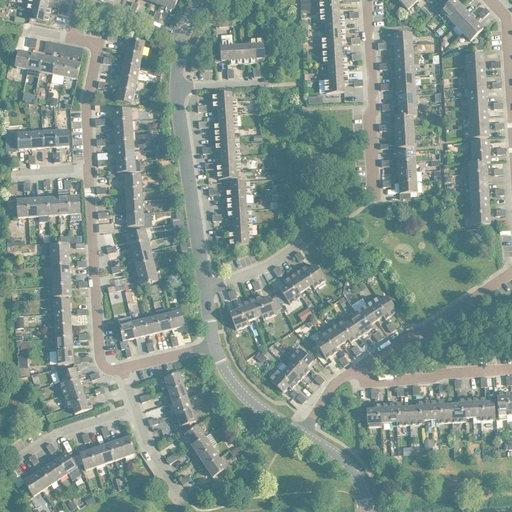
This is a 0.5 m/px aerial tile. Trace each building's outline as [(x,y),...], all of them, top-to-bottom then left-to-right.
[(49,7),(50,0),(31,0),(30,9),(34,10),(34,9),(41,11),(42,6),(49,7)] [(165,0),(164,4),(176,8),(178,0),(165,0)] [(312,0),(303,0),(304,9),(313,8),(312,0)] [(418,1),(417,1),(416,0),(401,0),(410,8),(418,1)] [(453,0),(444,10),(451,17),(463,5),(460,2),(461,2),(459,0),(453,0)] [(451,17),(458,25),(471,12),(467,8),(466,9),(463,5),(451,17)] [(53,8),(49,7),(42,6),(41,11),(34,9),(34,10),(32,18),(50,21),(53,8)] [(342,14),(341,7),(323,8),(324,21),(328,21),(328,20),(335,20),(334,15),(342,14)] [(458,25),(465,32),(477,20),(474,17),(475,16),(471,12),(458,25)] [(346,14),(342,14),(334,15),(335,20),(328,20),(328,21),(328,28),(346,27),(346,14)] [(477,20),(465,32),(472,40),(485,27),(481,23),(480,23),(477,20)] [(328,28),(328,36),(336,36),(336,41),(343,41),(347,41),(346,27),(328,28)] [(397,40),(397,44),(414,43),(414,32),(396,34),(396,40),(397,40)] [(324,36),(325,50),(344,48),(343,41),(336,41),(336,36),(328,36),(324,36)] [(131,38),(129,50),(144,54),(144,53),(145,53),(147,46),(146,46),(147,41),(131,38)] [(251,39),(252,43),(252,50),(258,50),(258,57),(266,57),(265,38),(251,39)] [(224,59),(232,59),(232,52),(237,51),(236,44),(237,44),(236,40),(222,41),(224,59)] [(244,44),(245,62),(259,61),(258,57),(258,50),(252,50),(252,43),(244,44)] [(397,49),(397,54),(415,53),(414,43),(397,44),(398,49),(397,49)] [(232,63),(245,62),(244,44),(237,44),(236,44),(237,51),(232,52),(232,59),(232,63)] [(344,48),(325,50),(326,63),(330,63),(330,62),(337,62),(337,57),(344,56),(344,48)] [(26,67),(30,68),(33,52),(21,49),(18,65),(19,65),(19,66),(25,68),(26,67)] [(129,50),(126,63),(142,66),(142,65),(143,65),(144,58),(143,58),(144,54),(129,50)] [(41,76),(42,70),(46,54),(33,52),(30,68),(29,74),(41,76)] [(398,60),(399,65),(416,64),(415,53),(397,54),(397,60),(398,60)] [(50,72),(55,73),(58,57),(46,54),(42,70),(43,70),(43,71),(50,73),(50,72)] [(468,55),(468,66),(486,65),(485,60),(486,60),(486,54),(468,55)] [(330,63),(331,70),(349,69),(348,56),(344,56),(337,57),(337,62),(330,62),(330,63)] [(62,74),(67,75),(70,59),(58,57),(55,73),(56,73),(55,74),(62,75),(62,74)] [(70,59),(67,75),(68,75),(68,76),(74,78),(74,77),(79,78),(83,62),(70,59)] [(126,63),(124,75),(139,78),(140,77),(141,77),(142,71),(141,70),(142,66),(126,63)] [(398,69),(398,75),(416,74),(416,64),(399,65),(399,69),(398,69)] [(468,66),(469,76),(487,75),(487,69),(486,69),(486,65),(468,66)] [(346,82),(346,83),(350,83),(349,69),(331,70),(331,78),(338,78),(339,83),(346,82)] [(400,81),(400,85),(417,84),(416,74),(398,75),(399,81),(400,81)] [(124,75),(121,87),(137,90),(137,89),(138,89),(139,83),(138,82),(139,78),(124,75)] [(469,76),(470,86),(487,85),(487,81),(487,75),(469,76)] [(346,91),(346,83),(346,82),(339,83),(338,78),(331,78),(327,78),(328,92),(346,91)] [(399,89),(400,95),(418,94),(417,84),(400,85),(400,89),(399,89)] [(470,86),(470,96),(488,95),(488,89),(487,89),(487,85),(470,86)] [(137,90),(121,87),(119,99),(134,103),(135,101),(136,101),(137,95),(136,95),(137,90)] [(216,107),(220,107),(220,106),(227,106),(227,101),(234,100),(234,92),(215,93),(216,107)] [(401,101),(401,105),(418,104),(418,94),(400,95),(400,101),(401,101)] [(311,96),(311,103),(325,103),(325,95),(311,96)] [(470,96),(471,106),(488,105),(488,101),(489,101),(488,95),(470,96)] [(220,106),(220,107),(221,114),(239,113),(238,100),(234,100),(227,101),(227,106),(220,106)] [(401,110),(401,115),(401,116),(415,115),(419,115),(418,104),(401,105),(401,110)] [(471,106),(472,116),(490,115),(489,110),(488,110),(488,105),(471,106)] [(117,116),(117,120),(134,119),(134,108),(116,109),(116,116),(117,116)] [(236,126),(236,127),(240,127),(239,113),(221,114),(221,122),(228,122),(229,127),(236,126)] [(398,122),(398,126),(416,125),(415,115),(401,116),(401,115),(397,115),(397,122),(398,122)] [(472,116),(472,127),(489,126),(489,121),(490,121),(490,115),(472,116)] [(117,124),(117,130),(135,129),(134,119),(117,120),(118,124),(117,124)] [(236,134),(236,127),(236,126),(229,127),(228,122),(221,122),(217,122),(218,135),(236,134)] [(398,130),(398,137),(416,135),(416,125),(398,126),(399,130),(398,130)] [(489,126),(472,127),(473,137),(491,136),(490,130),(489,126)] [(62,129),(57,130),(58,146),(71,145),(70,129),(69,129),(69,128),(62,128),(62,129)] [(50,130),(45,131),(46,147),(58,146),(57,130),(56,130),(56,129),(50,129),(50,130)] [(118,136),(119,140),(136,139),(135,129),(117,130),(117,136),(118,136)] [(34,147),(33,131),(32,131),(32,130),(25,131),(25,132),(20,132),(21,148),(34,147)] [(37,131),(33,131),(34,147),(46,147),(45,131),(44,131),(44,130),(37,130),(37,131)] [(237,142),(236,134),(218,135),(219,149),(223,149),(223,148),(230,148),(230,143),(237,142)] [(416,135),(398,137),(399,142),(400,146),(399,146),(399,147),(417,146),(416,135)] [(118,145),(118,150),(136,149),(136,139),(119,140),(119,145),(118,145)] [(473,141),(474,152),(491,150),(491,146),(491,140),(473,141)] [(223,157),(242,156),(241,142),(237,142),(230,143),(230,148),(223,148),(223,149),(223,157)] [(120,156),(120,161),(137,159),(136,149),(118,150),(119,156),(120,156)] [(400,157),(400,161),(418,160),(417,150),(399,151),(399,157),(400,157)] [(474,152),(474,162),(488,161),(492,161),(492,155),(491,155),(491,150),(474,152)] [(242,168),(242,156),(223,157),(224,164),(231,164),(231,169),(238,168),(238,169),(242,168)] [(137,159),(120,161),(120,165),(119,165),(120,171),(138,170),(137,159)] [(400,166),(400,172),(418,170),(418,160),(400,161),(401,166),(400,166)] [(470,162),(471,172),(488,171),(488,167),(489,167),(488,161),(474,162),(470,162)] [(239,177),(238,169),(238,168),(231,169),(231,164),(224,164),(220,164),(220,178),(239,177)] [(401,177),(402,182),(419,181),(418,170),(400,172),(401,177)] [(471,172),(472,183),(490,181),(489,175),(488,175),(488,171),(471,172)] [(127,175),(128,188),(144,187),(144,186),(145,186),(144,179),(143,179),(143,174),(127,175)] [(248,194),(252,194),(251,180),(233,181),(233,189),(240,189),(241,194),(248,194)] [(419,181),(402,182),(402,186),(401,186),(402,192),(420,191),(419,181)] [(472,183),(472,193),(489,192),(489,187),(490,187),(490,181),(472,183)] [(128,188),(128,200),(144,199),(144,198),(145,198),(145,191),(144,191),(144,187),(128,188)] [(248,202),(248,194),(241,194),(240,189),(233,189),(229,189),(230,203),(248,202)] [(472,193),(473,203),(491,202),(490,196),(489,192),(472,193)] [(66,195),(60,196),(62,214),(72,213),(71,196),(66,196),(66,195)] [(75,196),(71,196),(72,213),(82,212),(81,195),(75,195),(75,196)] [(55,197),(50,197),(51,214),(62,214),(60,196),(55,196),(55,197)] [(30,199),(31,216),(41,215),(40,197),(34,197),(34,198),(30,199)] [(46,197),(40,197),(41,215),(51,214),(50,197),(46,198),(46,197)] [(31,216),(30,199),(26,199),(26,198),(19,198),(20,216),(31,216)] [(128,200),(129,213),(145,212),(145,211),(146,210),(146,204),(145,204),(144,199),(128,200)] [(231,216),(235,216),(235,215),(242,215),(242,210),(249,209),(248,202),(230,203),(231,216)] [(473,203),(474,213),(491,212),(490,207),(491,207),(491,202),(473,203)] [(235,215),(235,216),(235,223),(254,222),(253,209),(249,209),(242,210),(242,215),(235,215)] [(145,212),(129,213),(130,225),(146,224),(146,223),(147,223),(146,216),(145,216),(145,212)] [(491,212),(474,213),(474,224),(492,223),(492,216),(491,216),(491,212)] [(251,236),(255,236),(254,222),(235,223),(236,231),(243,231),(243,236),(251,236)] [(133,239),(134,244),(150,239),(148,229),(130,233),(132,239),(133,239)] [(251,244),(251,236),(243,236),(243,231),(236,231),(232,231),(233,245),(251,244)] [(134,248),(135,254),(153,249),(150,239),(134,244),(135,248),(134,248)] [(52,244),(53,254),(71,253),(71,249),(70,249),(70,244),(71,244),(70,243),(52,244)] [(138,259),(139,263),(155,259),(153,249),(135,254),(137,259),(138,259)] [(53,254),(54,264),(71,263),(71,259),(71,253),(53,254)] [(139,268),(140,273),(158,269),(155,259),(139,263),(140,268),(139,268)] [(54,264),(54,275),(72,274),(72,268),(71,268),(71,263),(54,264)] [(318,264),(311,268),(315,275),(310,277),(314,283),(314,284),(316,287),(328,279),(318,264)] [(297,272),(308,288),(314,284),(314,283),(310,277),(315,275),(311,268),(309,265),(297,272)] [(158,269),(140,273),(142,279),(143,283),(142,283),(143,284),(160,280),(158,269)] [(301,292),(308,288),(297,272),(286,280),(288,283),(289,283),(293,289),(297,286),(301,292)] [(54,275),(55,285),(72,284),(72,279),(73,279),(72,274),(54,275)] [(364,280),(358,285),(361,290),(368,286),(364,280)] [(304,295),(301,292),(297,286),(293,289),(289,283),(288,283),(282,288),(292,303),(304,295)] [(72,284),(55,285),(56,295),(74,294),(73,288),(72,288),(72,284)] [(263,295),(250,300),(257,317),(264,314),(262,308),(267,306),(264,299),(263,295)] [(278,295),(272,297),(279,313),(287,310),(283,304),(278,295)] [(389,295),(382,300),(386,306),(382,309),(386,315),(385,315),(388,318),(399,310),(389,295)] [(272,296),(264,299),(267,306),(262,308),(264,314),(266,318),(279,313),(272,297),(272,296)] [(369,304),(379,319),(385,315),(386,315),(382,309),(386,306),(382,300),(380,296),(369,304)] [(56,308),(57,312),(73,311),(72,299),(56,300),(56,301),(55,301),(55,308),(56,308)] [(257,317),(250,300),(238,305),(239,308),(240,308),(242,315),(247,313),(250,320),(257,317)] [(358,311),(360,314),(364,320),(368,317),(372,323),(373,323),(379,319),(369,304),(358,311)] [(175,311),(170,312),(174,328),(186,325),(183,309),(181,309),(181,308),(175,310),(175,311)] [(240,308),(239,308),(232,311),(239,329),(252,324),(250,320),(247,313),(242,315),(240,308)] [(311,308),(304,313),(307,317),(314,313),(311,308)] [(57,320),(57,325),(73,324),(73,311),(57,312),(57,313),(56,313),(56,320),(57,320)] [(163,314),(158,315),(162,331),(174,328),(170,312),(169,312),(169,311),(163,313),(163,314)] [(151,317),(146,318),(150,334),(162,331),(158,315),(157,315),(157,314),(151,316),(151,317)] [(360,314),(354,319),(364,334),(375,327),(373,323),(372,323),(368,317),(364,320),(360,314)] [(139,320),(134,321),(138,337),(150,334),(146,318),(145,318),(145,317),(138,319),(139,320)] [(345,319),(334,327),(344,342),(350,338),(351,338),(347,332),(351,329),(347,323),(345,319)] [(364,334),(354,319),(347,323),(351,329),(347,332),(351,338),(350,338),(353,341),(364,334)] [(138,337),(134,321),(133,321),(133,320),(126,322),(127,323),(122,324),(125,340),(138,337)] [(58,332),(58,337),(74,336),(73,324),(57,325),(57,326),(56,326),(57,333),(58,332)] [(344,342),(334,327),(323,334),(325,338),(325,337),(329,344),(333,341),(337,347),(338,346),(344,342)] [(59,345),(59,350),(75,349),(74,336),(58,337),(58,338),(57,338),(58,345),(59,345)] [(340,350),(338,346),(337,347),(333,341),(329,344),(325,337),(325,338),(318,342),(328,358),(340,350)] [(31,341),(23,342),(23,352),(29,351),(32,351),(31,341)] [(309,366),(315,360),(301,347),(292,357),(295,360),(300,365),(304,361),(309,366)] [(75,349),(59,350),(59,351),(58,351),(58,357),(59,357),(60,362),(76,361),(75,349)] [(23,352),(20,352),(21,367),(31,367),(29,351),(23,352)] [(262,351),(257,356),(262,360),(266,355),(262,351)] [(312,369),(309,366),(304,361),(300,365),(295,360),(289,365),(303,378),(312,369)] [(303,378),(289,365),(284,371),(289,376),(286,380),(291,385),(294,388),(303,378)] [(81,380),(82,381),(85,379),(81,366),(63,372),(66,380),(73,378),(74,382),(81,380)] [(31,367),(21,367),(22,375),(32,374),(31,367)] [(285,391),(291,385),(286,380),(289,376),(284,371),(281,368),(272,378),(285,391)] [(166,377),(170,389),(186,384),(185,383),(186,383),(184,376),(183,377),(182,372),(166,377)] [(84,388),(82,381),(81,380),(74,382),(73,378),(66,380),(62,381),(66,394),(84,388)] [(170,389),(174,401),(190,396),(189,395),(190,394),(188,388),(187,388),(186,384),(170,389)] [(39,390),(37,391),(40,397),(42,397),(46,395),(44,388),(39,390)] [(71,406),(74,405),(81,402),(80,398),(87,396),(86,395),(84,388),(66,394),(71,406)] [(511,391),(499,392),(500,410),(508,410),(509,410),(508,403),(511,402),(511,391)] [(74,405),(77,413),(95,407),(90,394),(86,395),(87,396),(80,398),(81,402),(74,405)] [(174,401),(178,413),(193,408),(194,408),(193,407),(194,406),(192,400),(191,400),(190,396),(174,401)] [(212,396),(205,398),(207,404),(214,402),(212,396)] [(487,397),(474,398),(475,416),(483,416),(482,408),(488,408),(487,401),(488,401),(487,397)] [(475,416),(474,398),(460,398),(461,402),(462,410),(467,409),(467,416),(475,416)] [(432,400),(433,419),(441,418),(441,411),(446,411),(445,403),(446,403),(445,399),(432,400)] [(433,419),(432,400),(418,401),(419,405),(420,412),(425,412),(425,419),(426,419),(433,419)] [(483,416),(483,420),(497,419),(496,400),(488,401),(487,401),(488,408),(482,408),(483,416)] [(214,402),(208,404),(210,412),(217,410),(214,402)] [(403,402),(390,403),(391,421),(399,421),(399,413),(404,413),(403,406),(404,406),(403,402)] [(468,420),(467,416),(467,409),(462,410),(461,402),(453,403),(454,421),(468,420)] [(391,421),(390,403),(377,403),(377,407),(378,415),(383,414),(383,422),(384,422),(391,421)] [(454,421),(453,403),(446,403),(445,403),(446,411),(441,411),(441,418),(441,422),(454,421)] [(411,405),(404,406),(403,406),(404,413),(399,413),(399,421),(399,425),(412,424),(411,405)] [(411,405),(412,424),(426,423),(426,419),(425,419),(425,412),(420,412),(419,405),(411,405)] [(384,426),(384,422),(383,422),(383,414),(378,415),(377,407),(369,408),(370,426),(384,426)] [(194,408),(193,408),(178,413),(182,425),(198,420),(197,418),(198,418),(196,412),(195,412),(194,408)] [(187,434),(194,444),(207,435),(207,434),(204,428),(203,429),(200,425),(187,434)] [(127,437),(121,439),(127,456),(137,452),(131,435),(130,436),(130,437),(127,438),(127,437)] [(194,444),(201,455),(214,446),(214,445),(214,444),(211,439),(210,439),(207,435),(194,444)] [(434,438),(426,438),(427,447),(435,446),(434,438)] [(116,441),(112,443),(117,459),(127,456),(121,439),(116,441)] [(107,443),(102,445),(107,462),(117,459),(112,443),(108,444),(107,443)] [(97,448),(92,449),(98,466),(107,462),(102,445),(96,447),(97,448)] [(239,445),(232,449),(237,457),(243,453),(239,445)] [(201,455),(208,465),(221,456),(220,455),(221,455),(217,449),(217,450),(214,446),(201,455)] [(98,466),(92,449),(88,451),(88,450),(82,452),(88,469),(98,466)] [(64,456),(60,458),(70,472),(79,466),(69,451),(64,455),(64,456)] [(221,456),(208,465),(215,476),(228,467),(227,466),(228,465),(224,460),(221,456)] [(56,460),(51,463),(61,478),(70,472),(60,458),(57,460),(56,460)] [(16,466),(21,473),(25,471),(20,463),(16,466)] [(47,467),(43,469),(53,483),(61,478),(51,463),(47,466),(47,467)] [(39,471),(34,474),(44,489),(53,483),(43,469),(40,472),(39,471)] [(44,489),(34,474),(30,477),(30,478),(27,480),(26,479),(25,480),(35,495),(44,489)] [(75,499),(68,503),(74,511),(80,508),(75,499)]
